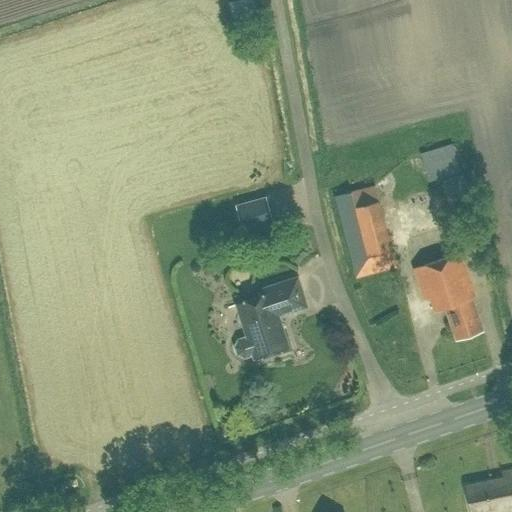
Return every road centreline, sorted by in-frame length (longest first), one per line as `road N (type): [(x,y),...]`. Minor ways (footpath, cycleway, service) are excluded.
road 1 (unclassified): [(395,440),(337,290),(275,0)]
road 2 (secondary): [(183,511),(395,440)]
road 3 (secondary): [(395,440),(511,400)]
